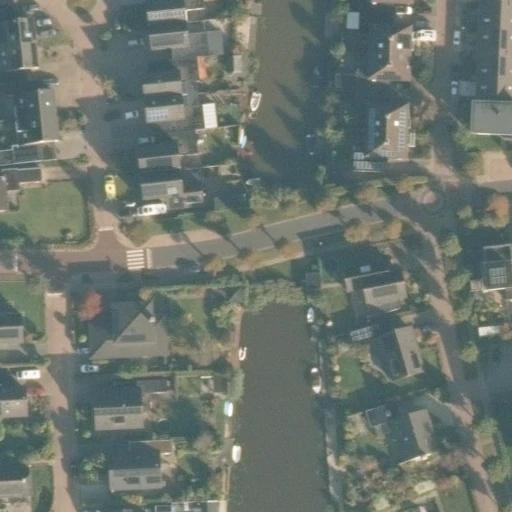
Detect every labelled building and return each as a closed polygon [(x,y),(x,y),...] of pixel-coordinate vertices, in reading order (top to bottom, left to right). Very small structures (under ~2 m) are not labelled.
[(145,3),(148,27),(185,23),(184,12),(203,10),(202,0),(174,0),(145,3)] [(411,4),(411,0),(371,0),(371,2),(359,2),(359,14),(389,16),(389,4),(411,4)] [(511,5),(479,4),(478,30),(511,31),(511,5)] [(0,48),(35,45),(33,21),(14,23),(12,11),(0,12),(0,48)] [(388,27),(389,16),(359,14),(358,36),(370,36),(369,54),(409,55),(410,28),(388,27)] [(179,48),(181,60),(196,58),(209,57),(207,45),(206,33),(187,35),(186,25),(185,23),(148,27),(151,51),(154,51),(179,48)] [(477,55),(511,56),(511,31),(478,30),(477,55)] [(38,69),(35,45),(0,48),(0,85),(4,85),(20,83),(19,71),(38,69)] [(355,92),(385,93),(386,81),(408,82),(409,55),(369,54),(368,71),(356,70),(356,78),(355,92)] [(511,56),(477,55),(476,80),(511,81),(511,56)] [(199,82),(196,58),(181,60),(169,61),(170,73),(141,76),(144,100),(181,96),(180,84),(199,82)] [(511,106),(511,81),(476,80),(475,105),(511,106)] [(32,82),(20,83),(4,85),(6,97),(13,96),(16,120),(55,116),(53,92),(34,94),(32,82)] [(366,131),(406,133),(407,106),(385,105),(385,93),(355,92),(354,114),(366,115),(366,131)] [(182,108),(181,96),(144,100),(146,124),(175,121),(176,133),(195,131),(204,130),(216,129),(213,105),(202,106),(182,108)] [(511,106),(475,105),(472,105),(471,135),(511,136),(511,106)] [(55,116),(16,120),(18,146),(11,147),(13,165),(41,162),(39,144),(58,142),(55,116)] [(176,133),(167,134),(168,146),(137,149),(139,175),(179,171),(178,157),(197,155),(195,131),(176,133)] [(405,160),(406,133),(366,131),(365,148),(353,148),(352,172),(382,173),(383,159),(405,160)] [(42,183),(41,169),(2,172),(3,178),(0,178),(0,212),(6,212),(4,192),(18,191),(18,185),(42,183)] [(181,185),(179,171),(139,175),(142,201),(165,198),(166,210),(203,206),(200,182),(181,185)] [(245,207),(244,196),(220,199),(221,209),(245,207)] [(511,263),(510,246),(482,249),(484,263),(479,263),(481,280),(486,279),(487,291),(504,289),(506,301),(511,300),(511,263)] [(387,274),(384,262),(343,270),(347,291),(363,288),(369,319),(400,309),(397,299),(405,297),(399,272),(387,274)] [(478,291),(477,281),(469,282),(470,292),(478,291)] [(243,304),(242,287),(226,288),(226,304),(243,304)] [(149,319),(149,306),(114,308),(115,327),(91,328),(92,357),(164,353),(162,319),(149,319)] [(0,344),(22,343),(21,315),(0,316),(0,344)] [(375,339),(371,326),(348,333),(352,346),(375,339)] [(422,372),(409,328),(379,337),(392,381),(422,372)] [(13,390),(12,375),(0,375),(0,416),(26,416),(24,389),(13,390)] [(166,393),(166,381),(136,382),(136,390),(94,393),(96,429),(141,427),(139,394),(166,393)] [(400,418),(396,402),(373,409),(377,425),(392,420),(395,431),(405,462),(439,452),(426,410),(404,417),(400,418)] [(172,454),(171,441),(147,442),(148,454),(109,456),(111,489),(160,487),(158,455),(172,454)] [(0,497),(30,496),(28,469),(0,469),(0,497)]
